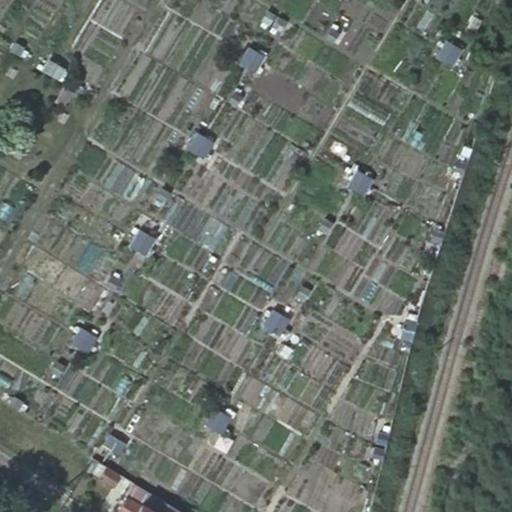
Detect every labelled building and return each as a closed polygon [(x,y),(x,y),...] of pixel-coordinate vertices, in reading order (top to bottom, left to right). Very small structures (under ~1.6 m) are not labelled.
[(274,17),(266,12),(261,19),(268,24),(274,17)] [(456,52),(441,42),(431,58),(447,67),(456,52)] [(245,47),(236,62),(252,72),(261,56),(245,47)] [(45,61),(40,68),(56,78),(61,69),(45,61)] [(194,131),(184,146),(199,155),(209,139),(194,131)] [(348,170),(339,186),(354,195),(364,180),(348,170)] [(148,238),(133,229),(124,244),(138,254),(148,238)] [(263,308),(253,323),(269,333),(279,318),(263,308)] [(412,326),(403,320),(392,338),(400,343),(412,326)] [(88,333),(73,324),(64,339),(79,348),(88,333)] [(205,405),(195,420),(211,430),(220,414),(205,405)] [(76,465),(85,471),(92,458),(83,453),(76,465)] [(114,488),(121,476),(106,466),(98,478),(114,488)] [(160,500),(133,483),(126,495),(153,511),(160,500)] [(180,511),(160,500),(153,511),(126,495),(116,511),(117,511),(180,511)]
